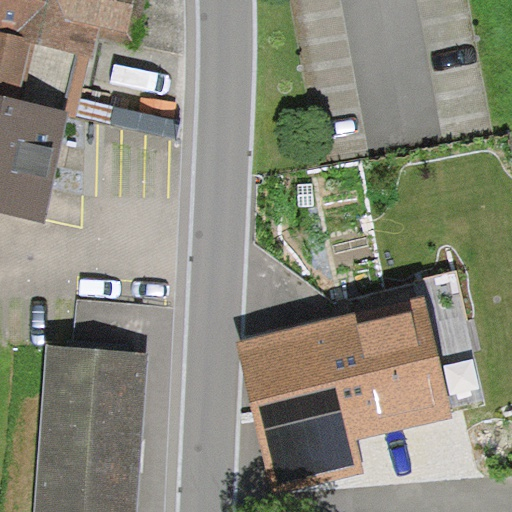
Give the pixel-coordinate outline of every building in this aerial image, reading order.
[(0,0),(0,38),(90,59),(95,60),(100,39),(139,48),(149,0),(0,0)] [(0,38),(0,212),(46,223),(70,114),(77,116),(90,59),(0,38)] [(423,302),(237,344),(271,493),(368,471),(362,442),(450,422),(432,341),(423,302)] [(475,331),(432,341),(450,422),(494,413),(475,331)] [(154,357),(47,350),(36,511),(143,511),(148,442),(154,357)]
